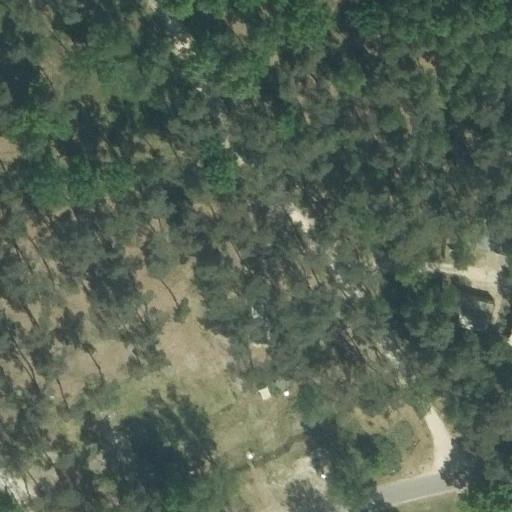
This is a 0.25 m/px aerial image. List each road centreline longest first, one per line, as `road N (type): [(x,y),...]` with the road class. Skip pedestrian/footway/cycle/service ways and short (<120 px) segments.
road 1 (track): [(0,141),(256,152),(310,236)]
road 2 (unclassified): [(322,511),(359,494),(458,470),(511,467)]
road 3 (track): [(256,152),(223,69),(169,0)]
